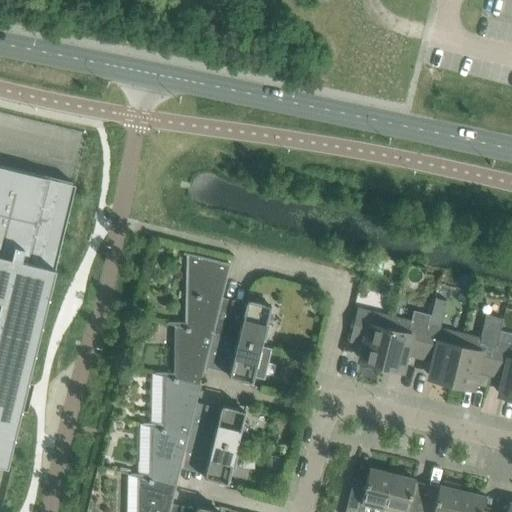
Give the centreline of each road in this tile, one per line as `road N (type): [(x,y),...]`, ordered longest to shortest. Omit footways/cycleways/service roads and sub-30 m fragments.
road 1 (unclassified): [(50,511),(148,73)]
road 2 (tertiary): [(511,149),(148,73)]
road 3 (residential): [(327,399),(346,301),(341,283),(233,251)]
road 4 (residential): [(511,444),(327,399)]
road 5 (tertiary): [(148,73),(0,45)]
